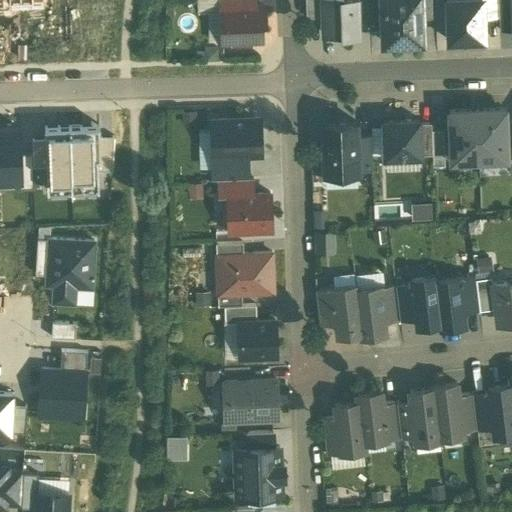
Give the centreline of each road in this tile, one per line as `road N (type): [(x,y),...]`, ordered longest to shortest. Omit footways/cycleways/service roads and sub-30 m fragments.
road 1 (residential): [(295,78),(306,375)]
road 2 (residential): [(295,78),(0,93)]
road 3 (residential): [(511,68),(295,78)]
road 4 (residential): [(511,351),(306,375)]
road 5 (residential): [(306,375),(308,511)]
